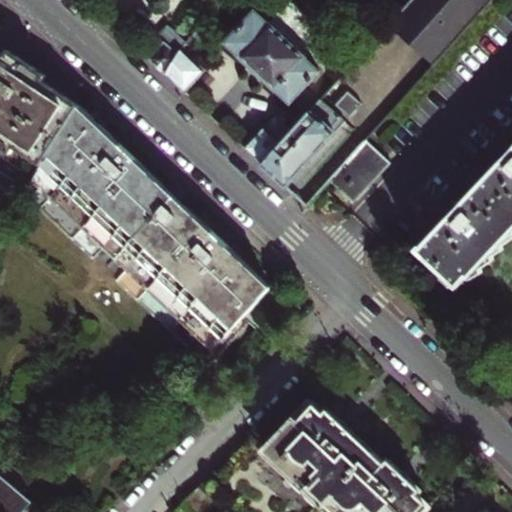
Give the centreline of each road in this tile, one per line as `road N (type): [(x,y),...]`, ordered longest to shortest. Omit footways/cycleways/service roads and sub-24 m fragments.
road 1 (tertiary): [(42,0),(352,298)]
road 2 (residential): [(139,511),(352,298)]
road 3 (tertiary): [(352,298),(511,447)]
